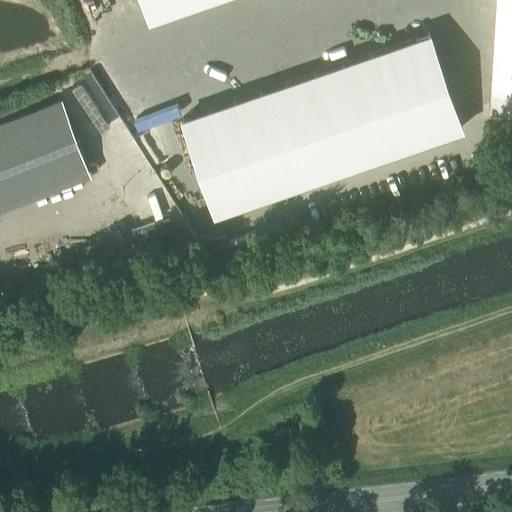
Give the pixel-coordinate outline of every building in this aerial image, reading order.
[(141,0),(148,19),(204,0),(141,0)] [(511,0),(495,0),(489,109),(511,110),(511,0)] [(181,118),(214,212),(461,127),(429,33),(181,118)] [(0,122),(0,208),(88,175),(59,100),(0,122)] [(136,208),(121,216),(131,236),(146,228),(136,208)]
